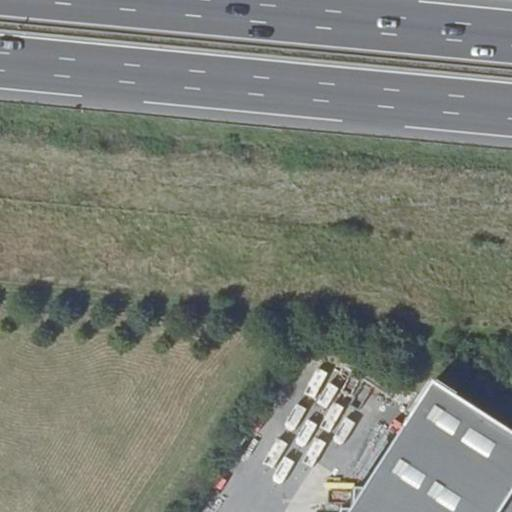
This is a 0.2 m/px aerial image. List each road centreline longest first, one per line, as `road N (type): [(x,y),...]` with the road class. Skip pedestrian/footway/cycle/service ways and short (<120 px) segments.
road 1 (motorway): [(0,60),(511,107)]
road 2 (motorway): [(511,37),(101,0)]
